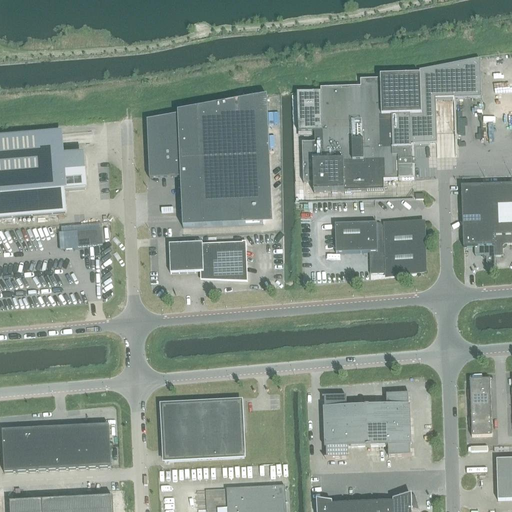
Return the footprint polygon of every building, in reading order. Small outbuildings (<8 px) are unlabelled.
[(481,99),(480,60),(419,72),(420,76),(381,78),(381,81),(361,81),(361,88),(321,90),(321,94),(297,94),(298,134),(314,134),(315,144),(302,144),(303,185),(313,184),(314,194),(384,192),(384,182),(414,181),(413,149),(411,149),(411,145),(437,145),(436,100),(481,99)] [(178,117),(148,123),(150,178),(181,177),(183,229),(263,226),(260,156),(270,155),(267,98),(178,114),(178,117)] [(475,130),(476,171),(500,170),(499,129),(475,130)] [(37,137),(0,139),(0,219),(65,214),(63,192),(86,190),(83,157),(63,159),(62,147),(38,149),(37,137)] [(511,185),(461,188),(462,208),(463,249),(467,249),(475,248),(475,256),(484,256),(486,258),(487,268),(495,267),(495,268),(495,257),(503,257),(503,248),(505,246),(511,245),(511,185)] [(381,225),(335,226),(336,255),(370,254),(370,275),(387,275),(413,272),(422,265),(421,228),(385,229),(381,225)] [(98,247),(97,232),(77,233),(77,241),(65,242),(65,250),(98,247)] [(246,243),(242,243),(242,244),(203,246),(203,245),(169,246),(171,275),(203,274),(204,279),(245,281),(243,246),(246,246),(246,243)] [(469,419),(469,424),(469,428),(472,428),(472,438),(492,437),(490,380),(470,381),(470,391),(468,391),(468,396),(468,400),(471,400),(471,419),(469,419)] [(411,458),(409,396),(387,396),(387,407),(347,409),(346,398),(325,399),(327,461),(349,460),(348,449),(368,448),(388,447),(389,458),(411,458)] [(165,463),(245,459),(242,403),(162,407),(165,463)] [(109,427),(2,432),(4,475),(112,469),(109,427)] [(498,502),(511,501),(511,460),(497,461),(498,502)] [(286,511),(285,488),(227,491),(227,511),(286,511)] [(226,511),(226,491),(187,493),(187,511),(226,511)] [(396,503),(380,504),(329,506),(329,503),(318,503),(318,511),(411,511),(411,510),(419,510),(418,510),(415,496),(411,497),(396,501),(396,503)]
